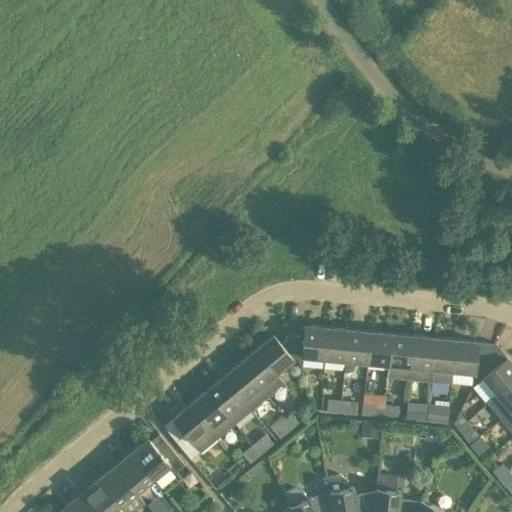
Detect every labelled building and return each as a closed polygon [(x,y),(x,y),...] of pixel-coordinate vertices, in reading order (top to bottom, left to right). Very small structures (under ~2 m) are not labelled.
[(301,356),(323,358),(326,327),(304,324),(303,336),(290,335),(297,358),(301,356)] [(344,360),(347,329),(326,327),(323,358),(344,360)] [(366,362),(369,331),(347,329),(344,360),(343,372),(346,372),(350,371),(353,367),(353,361),(366,362)] [(387,365),(390,333),(369,331),(366,362),(387,365)] [(408,379),(412,335),(390,333),(387,365),(386,376),(408,379)] [(293,359),(297,358),(290,335),(280,343),(272,334),(255,349),(275,373),(293,359)] [(429,379),(433,337),(412,335),(408,379),(429,381),(429,379)] [(451,381),(452,371),(455,339),(433,337),(429,379),(451,381)] [(477,341),(455,339),(452,371),(474,373),(478,375),(489,354),(495,343),(477,341)] [(275,373),(255,349),(238,362),(266,396),(283,383),(275,373)] [(481,377),(496,394),(511,380),(511,363),(506,356),(497,364),(489,354),(478,375),(481,377)] [(266,396),(238,362),(221,376),(249,410),(266,396)] [(249,410),(221,376),(205,390),(233,424),(249,410)] [(500,418),(511,408),(511,380),(496,394),(487,402),(500,418)] [(233,424),(205,390),(188,404),(216,438),(233,424)] [(326,411),(340,412),(341,399),(333,398),(327,398),(326,411)] [(357,400),(341,399),(340,412),(356,414),(357,400)] [(362,401),(360,414),(383,416),(385,404),(362,401)] [(200,451),(216,438),(188,404),(171,417),(184,433),(175,440),(190,459),(200,451)] [(397,418),(398,405),(385,404),(383,416),(397,418)] [(448,423),(449,407),(429,405),(427,421),(448,423)] [(427,409),(413,407),(412,419),(426,421),(427,409)] [(511,432),(511,408),(500,418),(511,432)] [(290,412),(285,417),(293,427),(298,422),(290,412)] [(279,438),(293,427),(285,417),(282,413),(268,425),(279,438)] [(480,436),(467,421),(458,430),(470,444),(480,436)] [(362,423),(362,435),(377,436),(377,423),(362,423)] [(425,428),(424,439),(435,440),(436,429),(425,428)] [(139,444),(129,452),(152,481),(169,467),(174,473),(184,465),(158,433),(142,447),(139,444)] [(264,433),(251,444),(259,454),(273,443),(264,433)] [(477,453),(487,444),(480,436),(470,444),(477,453)] [(249,462),(259,454),(251,444),(241,452),(249,462)] [(122,464),(115,469),(136,495),(137,494),(152,481),(129,452),(119,461),(122,464)] [(502,463),(492,471),(497,477),(507,469),(502,463)] [(136,495),(115,469),(109,475),(106,471),(96,480),(119,508),(121,507),(124,511),(130,511),(143,502),(137,494),(136,495)] [(505,486),(511,480),(511,475),(507,469),(497,477),(505,486)] [(330,497),(332,511),(372,511),(374,490),(353,495),(351,486),(347,487),(345,478),(338,473),(326,476),(330,497)] [(82,497),(94,511),(114,511),(119,508),(96,480),(86,488),(88,492),(82,497)] [(294,487),(282,492),(290,511),(332,511),(330,497),(313,504),(310,496),(305,498),(302,490),(294,487)] [(374,490),(372,511),(414,511),(420,500),(397,498),(398,490),(374,488),(374,490)] [(94,511),(82,497),(75,502),(73,499),(63,507),(66,511),(94,511)] [(420,499),(420,500),(414,511),(440,511),(442,508),(420,499)]
